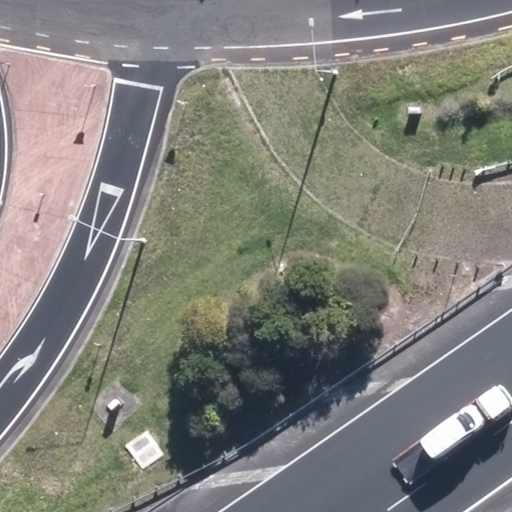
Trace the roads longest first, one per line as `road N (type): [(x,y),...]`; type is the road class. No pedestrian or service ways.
road 1 (motorway): [(0,397),(85,264),(137,98),(171,23)]
road 2 (tertiary): [(470,0),(274,24),(171,23)]
road 3 (tertiary): [(171,23),(0,1)]
road 4 (motorway): [(379,511),(511,417)]
